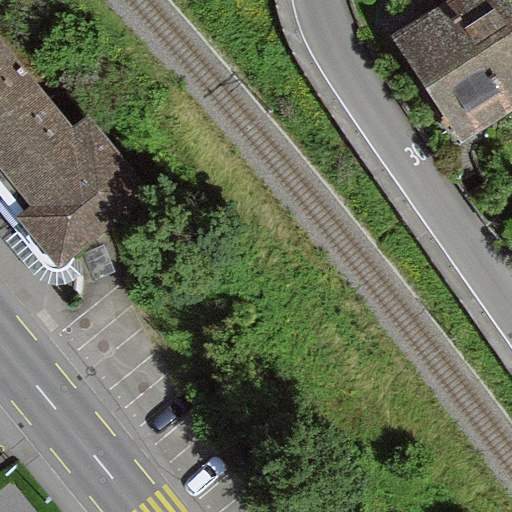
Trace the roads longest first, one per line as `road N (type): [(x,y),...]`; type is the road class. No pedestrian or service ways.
road 1 (residential): [(511,297),(332,39),(324,0)]
road 2 (primary): [(0,341),(139,511)]
